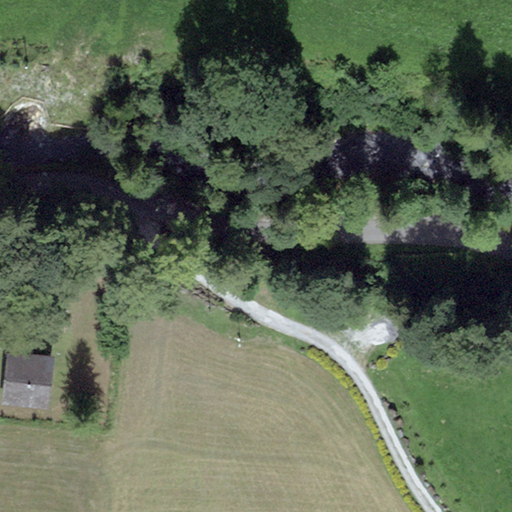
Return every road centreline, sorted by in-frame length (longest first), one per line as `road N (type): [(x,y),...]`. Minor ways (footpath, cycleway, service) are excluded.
road 1 (unclassified): [(511,252),(422,234),(257,225),(121,189),(0,182)]
road 2 (track): [(433,511),(407,478),(354,371),(167,254),(121,189)]
